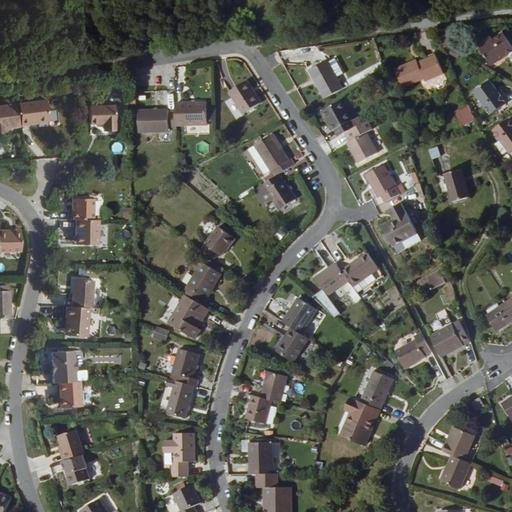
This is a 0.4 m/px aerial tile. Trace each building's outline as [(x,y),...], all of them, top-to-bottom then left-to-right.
[(511,50),(511,47),(503,34),(481,48),(491,64),(511,50)] [(453,43),(449,49),(462,57),(466,50),(453,43)] [(423,63),(421,61),(419,62),(417,59),(395,69),(404,87),(424,77),(426,80),(444,72),(436,54),(426,58),(427,61),(423,63)] [(343,89),(327,60),(310,69),(325,98),(343,89)] [(489,115),(505,105),(491,81),(474,92),(489,115)] [(253,92),(248,83),(230,94),(243,116),(260,107),(251,92),(253,92)] [(46,101),(18,105),(21,127),(29,126),(28,124),(36,123),(48,122),(46,101)] [(348,132),(355,128),(341,102),(322,112),(327,121),(329,120),(338,137),(348,132)] [(207,104),(176,105),(176,114),(176,127),(207,126),(207,104)] [(463,125),(475,120),(468,104),(456,109),(463,125)] [(21,127),(18,105),(0,107),(0,133),(3,133),(3,129),(7,129),(21,127)] [(103,130),(115,130),(114,108),(89,108),(90,125),(103,125),(103,130)] [(168,111),(139,112),(139,134),(169,133),(169,130),(176,129),(176,127),(176,114),(168,114),(168,111)] [(506,154),(511,149),(511,125),(508,120),(491,131),(506,154)] [(372,130),(367,121),(355,128),(348,132),(352,141),(348,144),(359,164),(377,154),(366,133),(372,130)] [(279,175),(294,166),(291,160),(289,161),(272,134),(254,146),(270,171),(275,178),(279,175)] [(270,171),(254,146),(248,150),(264,174),(270,171)] [(432,160),(441,157),(438,147),(428,150),(432,160)] [(385,204),(400,195),(386,167),(366,178),(378,200),(382,197),(385,204)] [(452,201),(469,196),(461,172),(444,177),(452,201)] [(283,183),(279,175),(275,178),(263,186),(282,215),(298,204),(284,182),(283,183)] [(73,199),(73,221),(75,221),(93,221),(93,200),(73,199)] [(384,231),(393,249),(407,242),(405,240),(417,233),(402,205),(389,212),(393,221),(395,224),(384,231)] [(97,246),(98,221),(93,221),(75,221),(75,239),(78,239),(78,245),(97,246)] [(382,227),(384,231),(395,224),(393,221),(382,227)] [(223,223),(219,227),(236,241),(240,236),(223,223)] [(203,235),(208,239),(216,227),(212,224),(203,235)] [(219,227),(201,252),(207,257),(213,262),(217,255),(221,258),(228,248),(230,249),(236,241),(219,227)] [(0,252),(19,252),(19,233),(0,233),(0,252)] [(407,242),(418,236),(417,233),(405,240),(407,242)] [(349,283),(354,289),(379,271),(368,255),(342,273),(349,283)] [(202,263),(183,294),(184,295),(188,297),(199,304),(204,298),(206,299),(221,275),(202,263)] [(349,283),(342,273),(337,266),(316,281),(329,298),(349,283)] [(416,282),(423,295),(446,284),(440,271),(416,282)] [(70,280),(70,308),(88,308),(90,308),(91,281),(70,280)] [(188,297),(184,295),(178,306),(181,308),(188,297)] [(208,310),(199,304),(188,297),(181,308),(178,306),(167,322),(195,340),(200,331),(196,328),(193,326),(196,321),(199,323),(208,310)] [(284,324),(292,329),(302,336),(318,312),(299,299),(284,324)] [(498,334),(511,325),(511,306),(510,304),(489,318),(498,334)] [(42,306),(40,313),(50,315),(51,308),(42,306)] [(70,308),(65,308),(65,325),(69,326),(69,336),(87,337),(88,308),(70,308)] [(441,358),(470,343),(460,323),(431,338),(441,358)] [(166,343),(170,331),(157,327),(153,339),(166,343)] [(294,364),(310,341),(302,336),(292,329),(276,352),(294,364)] [(425,358),(432,354),(422,336),(415,340),(416,343),(396,354),(405,371),(426,360),(425,358)] [(193,387),(197,388),(198,380),(194,379),(200,355),(179,349),(173,373),(184,377),(182,384),(193,387)] [(49,352),(51,385),(57,384),(73,383),(73,371),(74,371),(74,362),(72,362),(72,351),(49,352)] [(156,367),(165,370),(168,362),(158,360),(156,367)] [(78,380),(87,379),(87,370),(78,371),(78,380)] [(272,402),(281,405),(288,379),(263,372),(256,398),(272,402)] [(378,412),(379,413),(393,381),(374,373),(361,405),(376,411),(378,412)] [(182,384),(166,379),(164,386),(172,388),(164,414),(184,420),(193,387),(182,384)] [(73,383),(57,384),(58,400),(62,400),(62,409),(80,408),(79,383),(73,383)] [(272,402),(256,398),(248,396),(244,414),(248,418),(247,420),(266,426),(266,425),(270,408),(272,402)] [(376,411),(361,405),(350,400),(346,407),(351,410),(340,436),(363,446),(368,436),(365,436),(367,431),(369,432),(375,420),(372,419),(376,411)] [(468,411),(475,419),(483,414),(477,405),(468,411)] [(278,410),(270,408),(266,425),(274,427),(278,410)] [(82,456),(84,456),(76,431),(58,437),(61,448),(63,452),(61,453),(63,462),(82,456)] [(453,459),(465,464),(476,441),(455,431),(448,448),(445,447),(442,454),(453,459)] [(171,479),(187,479),(187,464),(194,464),(193,435),(173,435),(173,443),(163,443),(163,455),(173,454),(173,467),(171,467),(171,479)] [(257,477),(273,477),(272,446),(250,446),(251,477),(257,477)] [(63,463),(65,471),(67,471),(68,475),(67,477),(70,485),(73,486),(89,481),(86,471),(86,468),(82,456),(63,462),(63,463)] [(462,492),(472,468),(465,464),(453,459),(443,484),(462,492)] [(277,490),(277,477),(273,477),(257,477),(257,491),(264,491),(264,511),(289,511),(289,490),(277,490)] [(193,511),(198,508),(190,489),(170,498),(176,511),(193,511)] [(0,511),(1,511),(8,499),(0,495),(0,511)] [(118,511),(111,499),(104,502),(109,511),(118,511)] [(102,511),(96,502),(79,511),(102,511)]
